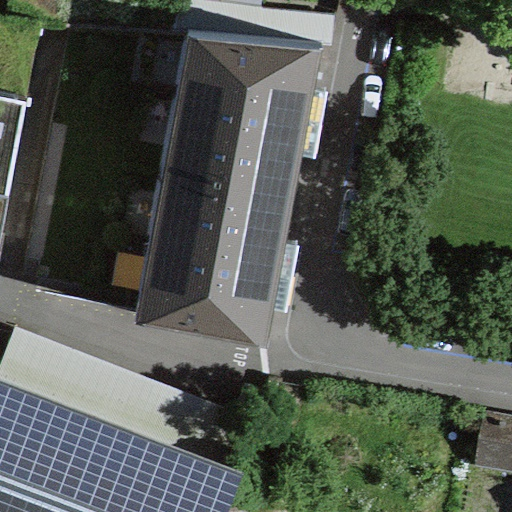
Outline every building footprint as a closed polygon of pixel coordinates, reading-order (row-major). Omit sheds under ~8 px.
[(71,22),(89,23),(92,0),(12,0),(11,15),(12,15),(12,17),(39,19),(71,22)] [(92,0),(89,23),(174,30),(177,0),(92,0)] [(257,37),(260,7),(204,0),(177,0),(174,30),(189,31),(190,31),(257,37)] [(295,10),(260,7),(257,37),(320,42),(320,40),(328,41),(330,19),(295,16),(295,10)] [(0,224),(38,21),(39,19),(12,17),(0,16),(0,224)] [(301,144),(312,81),(320,42),(257,37),(190,31),(189,31),(189,32),(164,165),(292,189),(301,144)] [(272,297),(284,234),(292,189),(164,165),(138,308),(265,332),(272,297)] [(0,511),(217,511),(222,499),(232,472),(230,471),(229,474),(185,457),(185,454),(183,453),(182,456),(138,439),(138,436),(136,435),(135,438),(91,420),(92,418),(87,416),(86,419),(42,402),(43,399),(40,398),(39,401),(0,385),(0,511)] [(511,414),(486,410),(477,458),(511,464),(511,414)] [(255,511),(222,499),(217,511),(255,511)]
